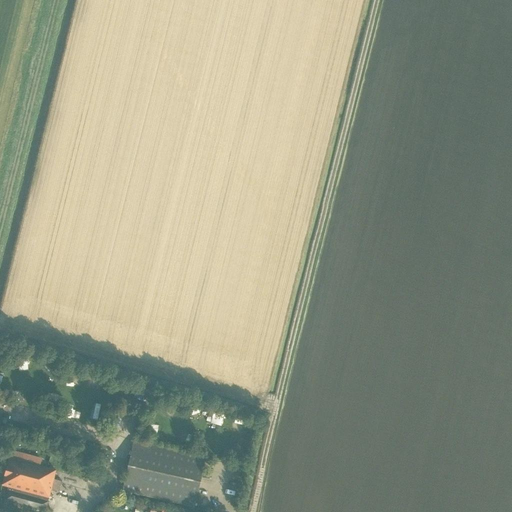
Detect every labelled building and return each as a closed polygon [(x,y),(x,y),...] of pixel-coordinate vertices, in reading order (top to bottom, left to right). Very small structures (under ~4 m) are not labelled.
[(0,381),(9,382),(10,374),(0,373),(0,381)] [(109,417),(112,408),(103,405),(100,414),(109,417)] [(243,418),(242,428),(249,429),(251,419),(243,418)] [(189,442),(199,444),(201,434),(191,432),(189,442)] [(218,449),(221,440),(214,438),(211,446),(218,449)] [(122,491),(194,507),(205,458),(133,441),(122,491)] [(36,447),(50,451),(52,445),(38,442),(36,447)] [(60,482),(52,480),(54,471),(38,466),(40,460),(10,452),(1,485),(8,488),(5,500),(45,510),(50,489),(58,491),(60,482)]
